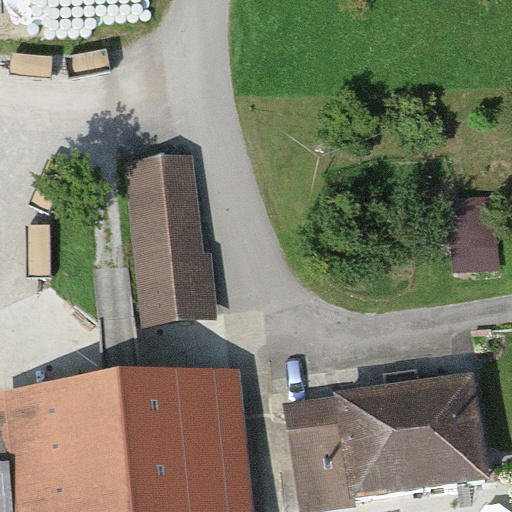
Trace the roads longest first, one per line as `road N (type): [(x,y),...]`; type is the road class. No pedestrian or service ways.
road 1 (unclassified): [(254,358),(201,62),(206,0)]
road 2 (track): [(0,100),(38,100),(201,62)]
